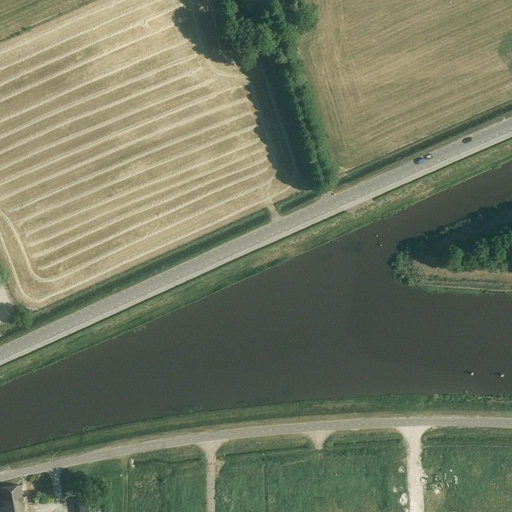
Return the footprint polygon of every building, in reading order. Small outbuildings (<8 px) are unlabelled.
[(363,460),(349,461),(351,490),(370,489),(369,475),(364,475),(363,460)] [(336,477),(332,477),(333,491),(351,490),(349,461),(335,462),(336,477)] [(301,468),(273,470),(274,484),(293,482),(292,474),(301,473),(300,473),(300,468),(301,468)] [(293,482),(274,484),(275,496),(294,494),(293,487),(302,487),(302,486),(301,486),(301,482),(302,482),(302,481),(293,482)] [(509,511),(508,491),(493,492),(493,511),(509,511)] [(493,511),(493,492),(477,493),(478,511),(493,511)] [(447,511),(446,493),(430,494),(430,511),(447,511)] [(446,493),(447,511),(462,511),(462,494),(447,495),(446,493)] [(478,511),(477,493),(462,494),(462,511),(478,511)] [(294,494),(275,496),(276,508),(304,506),(304,505),(302,505),(302,501),(303,501),(294,501),(294,494)]
